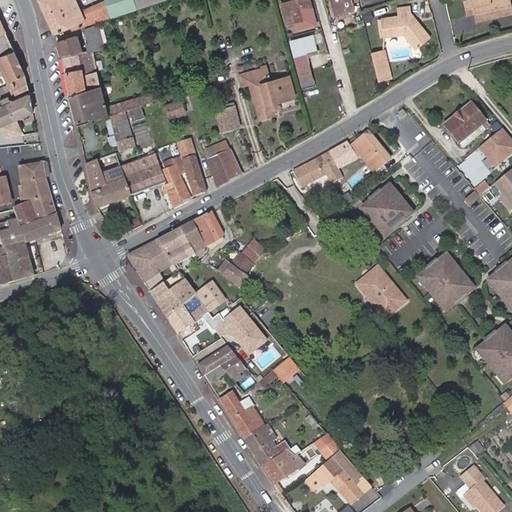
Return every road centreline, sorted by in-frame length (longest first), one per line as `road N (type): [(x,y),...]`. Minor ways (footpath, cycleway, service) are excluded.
road 1 (tertiary): [(99,259),(453,63)]
road 2 (primary): [(99,259),(272,511)]
road 3 (primary): [(22,0),(61,173),(99,259)]
